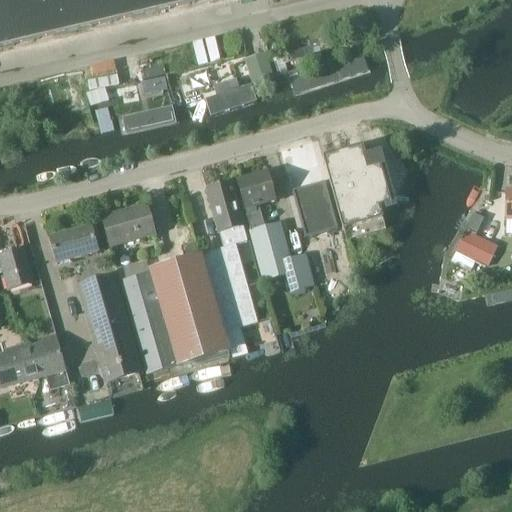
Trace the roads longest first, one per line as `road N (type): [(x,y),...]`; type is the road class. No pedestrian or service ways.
road 1 (residential): [(0,206),(371,109),(400,109)]
road 2 (residential): [(400,109),(511,156)]
